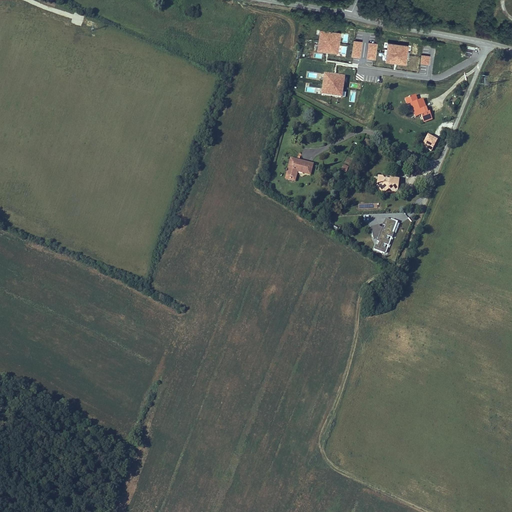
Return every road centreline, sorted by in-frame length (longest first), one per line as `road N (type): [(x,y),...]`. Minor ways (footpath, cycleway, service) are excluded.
road 1 (tertiary): [(487,43),(351,15)]
road 2 (residential): [(438,164),(487,43)]
